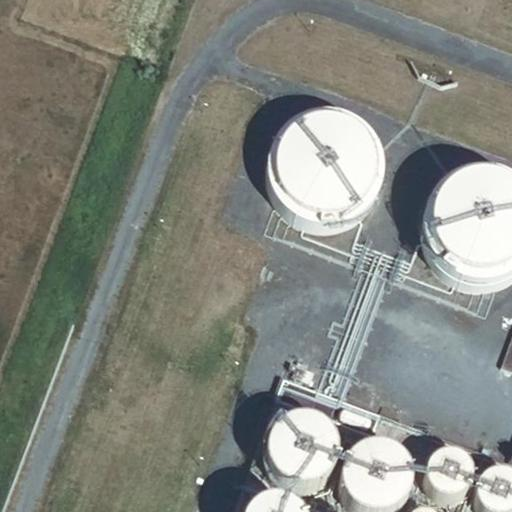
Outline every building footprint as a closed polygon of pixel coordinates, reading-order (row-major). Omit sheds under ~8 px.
[(340,214),(356,206),(368,194),(375,178),(376,163),(373,148),(366,135),(355,124),(341,117),(326,115),(309,118),(294,126),(282,139),(276,155),(276,173),(281,189),(292,203),(306,212),(323,216),(340,214)] [(497,270),(511,262),(511,180),(498,174),(483,171),(466,174),(451,182),(440,195),(433,211),(433,229),(438,245),(449,259),(463,268),(480,272),(497,270)] [(322,474),(330,466),(335,456),(337,445),(335,435),(330,427),(323,420),(314,415),(304,414),(294,415),(284,420),(277,428),(272,438),(271,449),(274,460),(281,469),(290,476),(301,479),(312,478),(322,474)] [(396,502),(404,494),(410,484),(411,473),(409,464),(404,455),(397,448),(388,444),(379,442),(369,443),(359,448),(351,456),(347,467),(346,478),(349,488),(355,498),(364,504),(375,507),(386,506),(396,502)] [(457,492),(462,488),(467,483),(469,477),(469,470),(468,464),(464,459),(459,455),(453,453),(446,453),(440,455),(434,459),(430,465),(429,471),(429,478),(432,484),(437,489),(443,492),(450,493),(457,492)] [(508,508),(511,505),(511,471),(510,471),(504,469),(498,469),(491,471),(486,475),(482,481),(480,487),(481,494),(484,500),(489,505),(495,508),(502,509),(508,508)] [(300,511),(299,509),(291,502),(283,498),(273,496),(263,498),(253,503),(245,511),(244,511),(300,511)]
